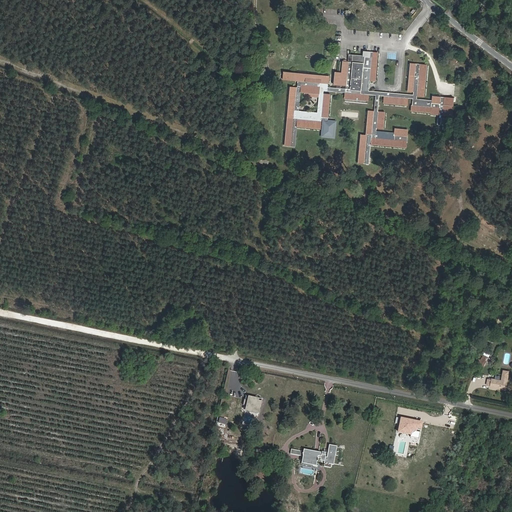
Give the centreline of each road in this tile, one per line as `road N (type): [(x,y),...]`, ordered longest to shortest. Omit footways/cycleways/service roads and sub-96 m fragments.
road 1 (track): [(269,163),(0,59)]
road 2 (residential): [(511,415),(233,358)]
road 3 (track): [(0,461),(175,497),(187,511)]
road 4 (unknown): [(382,40),(381,88),(396,86),(404,41),(429,66),(438,93),(449,96)]
road 5 (track): [(202,352),(202,370),(127,511)]
